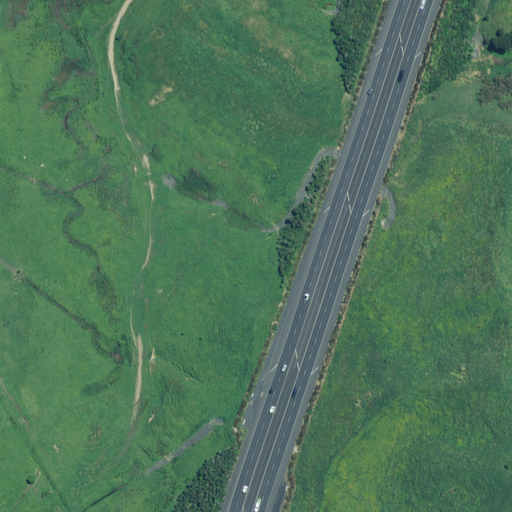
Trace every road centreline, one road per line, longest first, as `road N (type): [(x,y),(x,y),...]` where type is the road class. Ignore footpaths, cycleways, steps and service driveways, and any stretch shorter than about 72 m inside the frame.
road 1 (motorway): [(235,511),(405,0)]
road 2 (motorway): [(428,0),(265,511)]
